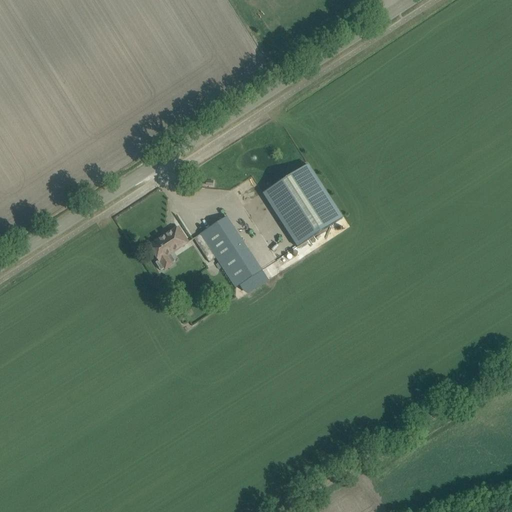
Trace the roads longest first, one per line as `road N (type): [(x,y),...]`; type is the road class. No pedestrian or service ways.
road 1 (tertiary): [(0,269),(425,0)]
road 2 (track): [(511,381),(304,511)]
